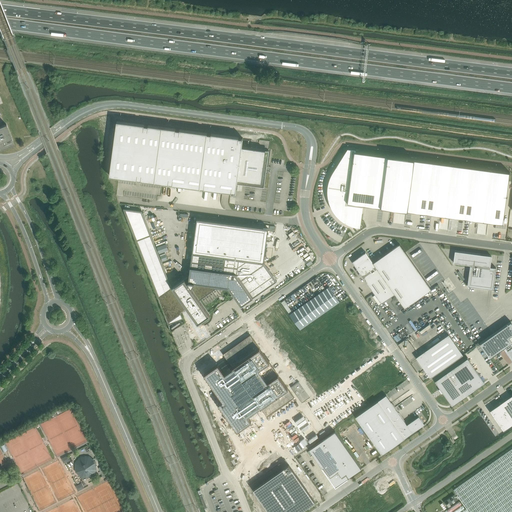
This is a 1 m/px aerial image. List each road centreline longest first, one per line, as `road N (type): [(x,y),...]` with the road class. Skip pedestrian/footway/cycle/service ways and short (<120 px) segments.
road 1 (motorway): [(0,22),(511,88)]
road 2 (motorway): [(511,73),(0,9)]
road 3 (unclassified): [(329,259),(186,364),(247,511)]
road 4 (unclassified): [(312,150),(299,128),(123,104),(86,111),(35,148)]
road 5 (unclassified): [(443,422),(329,259)]
road 6 (unclassified): [(511,247),(378,229),(329,259)]
road 7 (unclassified): [(306,218),(118,199)]
road 8 (secondary): [(158,511),(101,376)]
road 9 (secondary): [(57,301),(11,186)]
road 10 (secondary): [(1,193),(48,304)]
